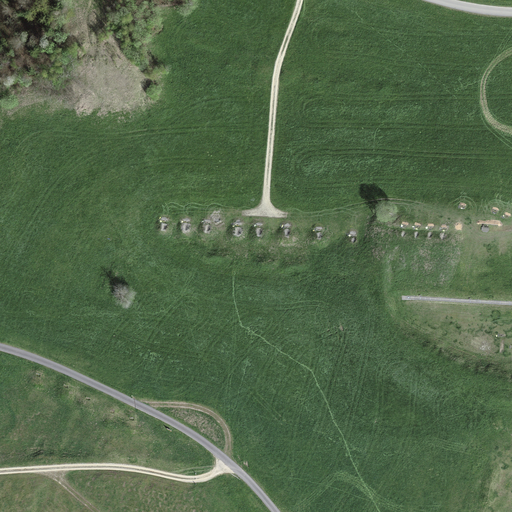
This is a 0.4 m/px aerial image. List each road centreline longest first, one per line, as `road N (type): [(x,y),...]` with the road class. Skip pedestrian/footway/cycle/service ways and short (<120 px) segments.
road 1 (track): [(0,352),(183,433),(274,511)]
road 2 (track): [(231,469),(190,483),(132,471),(0,473)]
